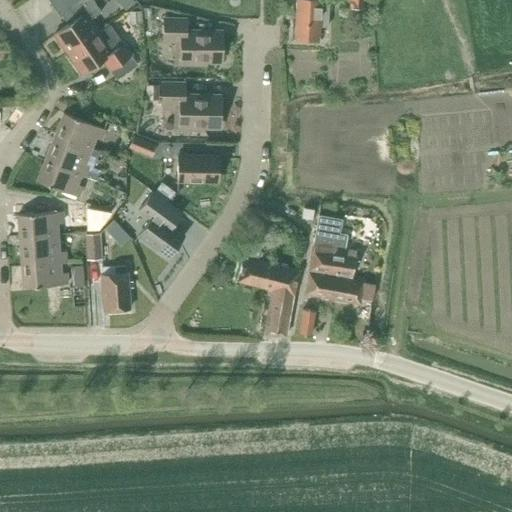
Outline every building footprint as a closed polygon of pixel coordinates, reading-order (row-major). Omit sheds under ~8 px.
[(92,0),(73,0),(65,6),(75,20),(54,34),(67,54),(98,32),(90,20),(101,12),(92,0)] [(136,2),(134,0),(117,0),(126,11),(136,2)] [(327,26),(327,0),(296,0),(294,39),(318,40),(318,26),(327,26)] [(348,0),(349,9),(365,9),(364,0),(348,0)] [(128,12),(129,25),(142,25),(141,12),(128,12)] [(223,29),(187,29),(187,18),(162,17),(162,43),(174,44),(173,65),(207,66),(207,64),(222,64),(223,29)] [(130,55),(123,44),(109,25),(98,32),(67,54),(81,74),(102,59),(109,70),(130,55)] [(161,83),(161,105),(179,105),(178,126),(219,126),(219,98),(184,97),(184,83),(161,83)] [(146,100),(159,100),(159,85),(146,85),(146,100)] [(55,133),(91,148),(95,138),(100,140),(104,130),(63,113),(55,133)] [(80,175),(85,178),(90,167),(84,165),(91,148),(55,133),(44,161),(80,175)] [(128,148),(150,157),(155,145),(133,136),(128,148)] [(177,182),(217,183),(218,156),(177,155),(177,182)] [(76,185),(80,175),(44,161),(36,181),(78,197),(82,187),(76,185)] [(149,220),(138,236),(167,258),(183,237),(171,228),(182,213),(152,190),(137,211),(149,220)] [(368,220),(370,209),(350,207),(349,217),(368,220)] [(311,220),(313,210),(303,208),(302,218),(311,220)] [(19,241),(57,238),(56,223),(62,223),(61,212),(17,215),(19,241)] [(261,239),(272,227),(259,215),(248,227),(261,239)] [(317,215),(314,230),(308,270),(351,277),(354,257),(343,255),(346,235),(338,234),(340,220),(317,215)] [(114,243),(126,233),(114,219),(102,229),(114,243)] [(86,260),(102,259),(100,233),(84,234),(86,260)] [(58,252),(57,238),(19,241),(20,266),(59,263),(65,263),(64,252),(58,252)] [(247,241),(237,281),(271,290),(263,335),(285,336),(292,295),(298,272),(257,262),(261,245),(247,241)] [(60,273),(59,263),(20,266),(22,288),(67,284),(66,273),(60,273)] [(102,267),(102,275),(100,275),(103,311),(129,309),(126,266),(102,267)] [(83,287),(82,267),(70,267),(71,288),(83,287)] [(374,285),(362,283),(363,283),(308,273),(304,294),(359,303),(360,299),(371,301),(374,285)] [(304,312),(301,335),(314,336),(317,314),(304,312)]
